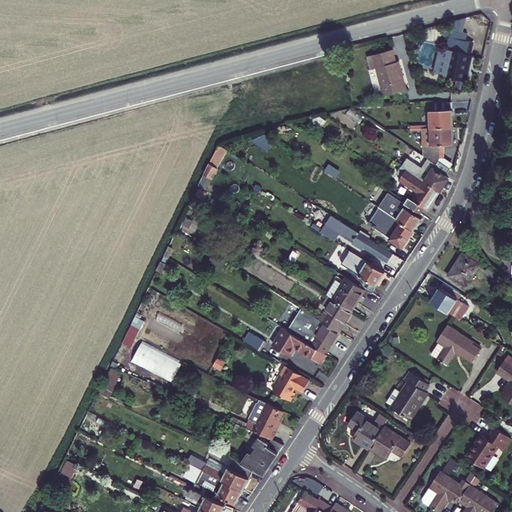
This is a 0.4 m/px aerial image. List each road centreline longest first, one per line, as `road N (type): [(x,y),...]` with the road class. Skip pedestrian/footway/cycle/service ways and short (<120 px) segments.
road 1 (tertiary): [(511,0),(456,205),(296,449)]
road 2 (unclassified): [(0,128),(335,39)]
road 3 (residential): [(335,39),(487,0)]
road 4 (residential): [(390,511),(465,400)]
